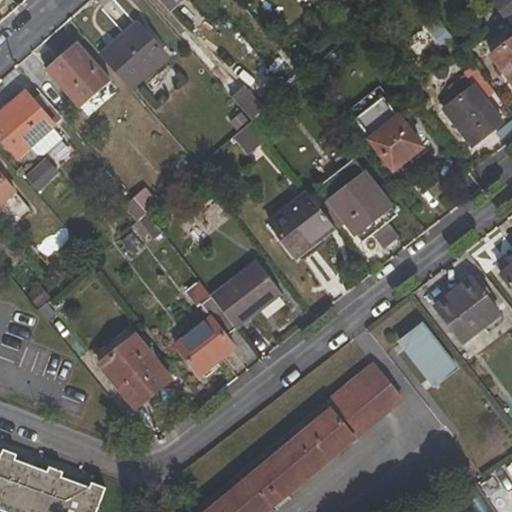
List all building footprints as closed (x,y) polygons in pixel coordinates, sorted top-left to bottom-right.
[(158,0),(169,11),(181,0),(158,0)] [(494,0),(490,3),(504,21),(511,14),(511,3),(509,0),(494,0)] [(164,59),(136,26),(100,56),(129,90),(164,59)] [(511,86),(511,39),(490,56),(511,86)] [(80,107),(109,81),(76,42),(46,68),(80,107)] [(263,109),(242,85),(229,98),(249,121),(261,111),(263,109)] [(472,148),(500,124),(472,87),(443,110),(472,148)] [(0,137),(18,159),(55,126),(24,91),(0,111),(0,137)] [(277,130),(261,111),(249,121),(265,140),(277,130)] [(393,169),(419,147),(397,120),(370,140),(393,169)] [(265,140),(249,121),(232,137),(246,157),(265,140)] [(354,235),(388,208),(361,174),(328,200),(354,235)] [(0,202),(9,195),(0,184),(0,202)] [(307,192),(269,222),(274,229),(295,256),(318,238),(334,225),(307,192)] [(133,198),(121,208),(135,222),(137,220),(145,213),(133,198)] [(160,232),(145,213),(137,220),(151,240),(160,232)] [(293,270),(325,247),(318,238),(295,256),(274,229),(266,236),(293,270)] [(280,293),(255,262),(209,297),(234,330),(280,293)] [(511,288),(511,265),(501,274),(511,288)] [(462,344),(497,315),(471,280),(435,308),(462,344)] [(234,349),(225,337),(234,330),(209,297),(197,281),(183,293),(195,308),(199,305),(209,317),(174,345),(198,377),(234,349)] [(44,302),(36,310),(47,323),(55,316),(44,302)] [(395,344),(433,390),(458,369),(421,324),(395,344)] [(99,365),(134,408),(170,379),(135,336),(99,365)] [(398,401),(371,368),(357,380),(383,412),(398,401)] [(383,412),(357,380),(324,405),(352,438),(383,412)] [(262,511),(352,438),(324,405),(195,511),(262,511)] [(94,511),(104,488),(90,482),(87,488),(85,494),(57,484),(60,478),(61,471),(47,466),(45,471),(44,478),(10,466),(13,459),(14,454),(1,449),(0,450),(0,511),(2,511),(94,511)] [(45,471),(13,459),(10,466),(44,478),(45,471)] [(87,488),(60,478),(57,484),(85,494),(87,488)]
